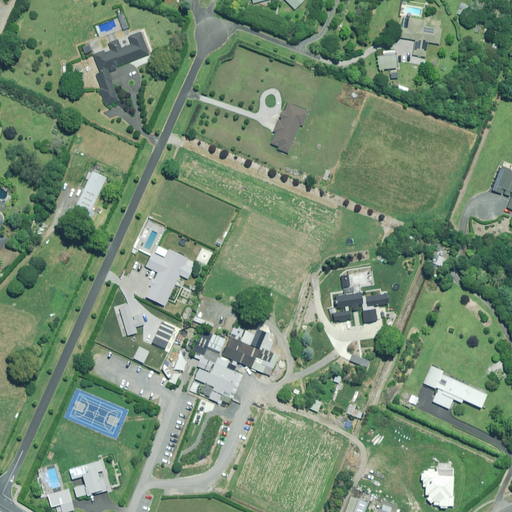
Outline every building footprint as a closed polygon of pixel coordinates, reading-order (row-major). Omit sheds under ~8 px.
[(305,0),(252,0),(253,4),(269,0),(284,0),(295,11),(305,0)] [(473,21),(465,17),(462,26),(467,28),(468,26),(470,27),(473,21)] [(425,21),(409,18),(408,29),(400,28),(399,38),(415,41),(413,56),(426,58),(428,43),(440,45),(442,29),(424,27),(425,21)] [(150,55),(141,32),(129,37),(132,45),(122,49),(118,40),(109,44),(111,51),(105,53),(105,51),(94,55),(101,73),(96,75),(102,88),(100,89),(106,106),(119,101),(109,73),(117,70),(116,67),(150,55)] [(398,69),(398,56),(378,57),(379,70),(398,69)] [(308,112),(288,104),(285,112),(283,111),(274,133),(275,134),(271,144),(278,147),(277,150),(289,154),(301,126),(302,126),(308,112)] [(511,171),(501,168),(493,191),(511,197),(508,209),(511,210),(511,171)] [(331,170),(327,169),(322,180),(326,182),(331,170)] [(97,211),(92,208),(106,183),(92,176),(75,208),(86,215),(93,218),(97,211)] [(183,277),(188,266),(185,265),(187,259),(169,251),(166,259),(153,253),(146,267),(158,272),(152,285),(171,294),(179,276),(183,277)] [(147,260),(138,255),(136,260),(145,264),(147,260)] [(445,259),(438,256),(435,265),(442,267),(445,259)] [(232,323),(227,320),(223,328),(228,330),(232,323)] [(200,370),(196,380),(225,391),(236,362),(256,369),(265,346),(229,332),(226,338),(204,330),(195,353),(219,362),(214,375),(200,370)] [(187,360),(180,357),(176,369),(183,372),(187,360)] [(280,368),(263,360),(258,371),(276,379),(280,368)] [(444,372),(432,367),(424,385),(438,391),(433,402),(449,410),(453,400),(462,404),(463,401),(481,409),(487,395),(442,375),(444,372)] [(180,376),(175,373),(170,382),(176,385),(180,376)] [(342,377),(336,375),(334,382),(340,384),(342,377)] [(419,399),(412,396),(409,402),(416,406),(419,399)] [(357,407),(350,405),(347,414),(361,419),(363,414),(355,411),(357,407)] [(376,435),(367,430),(363,439),(373,443),(376,435)] [(104,471),(101,461),(69,470),(72,480),(83,477),(85,485),(74,488),(77,499),(107,490),(103,479),(100,480),(98,473),(104,471)] [(69,511),(75,510),(70,490),(49,496),(52,508),(60,505),(62,511),(69,511)] [(365,511),(369,504),(352,497),(346,511),(365,511)]
